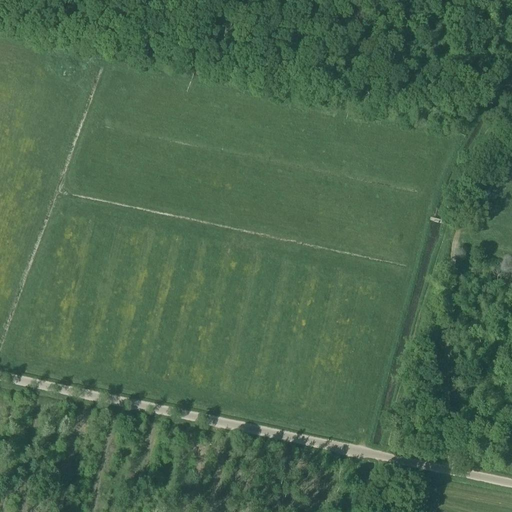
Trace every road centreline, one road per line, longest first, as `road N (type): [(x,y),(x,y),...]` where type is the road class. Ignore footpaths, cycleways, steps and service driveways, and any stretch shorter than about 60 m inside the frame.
road 1 (unclassified): [(511,484),(0,377)]
road 2 (track): [(455,472),(445,252),(484,159),(511,123)]
